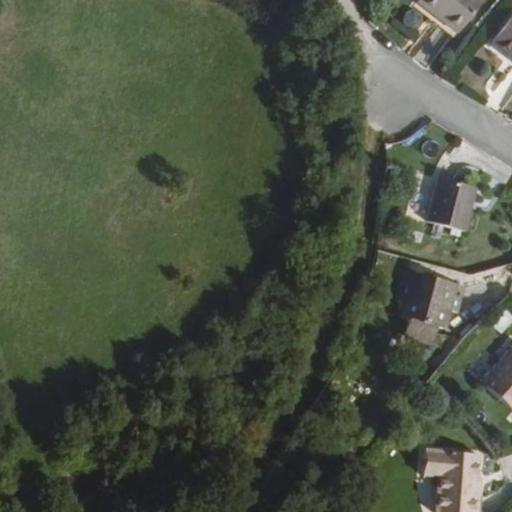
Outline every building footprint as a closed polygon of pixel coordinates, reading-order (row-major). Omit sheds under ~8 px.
[(481,0),(445,0),(467,18),(481,0)] [(471,185),(437,177),(426,219),(461,228),(471,185)] [(403,268),(400,267),(393,292),(397,293),(403,268)] [(453,308),(459,282),(403,268),(397,293),(393,292),(392,292),(387,310),(407,315),(403,330),(429,337),(433,322),(441,324),(445,306),(453,308)] [(457,309),(463,283),(459,282),(453,308),(457,309)] [(509,412),(511,408),(511,343),(477,383),(509,412)] [(473,455),(418,450),(416,475),(430,477),(427,511),(471,511),(474,486),(470,485),(473,455)]
